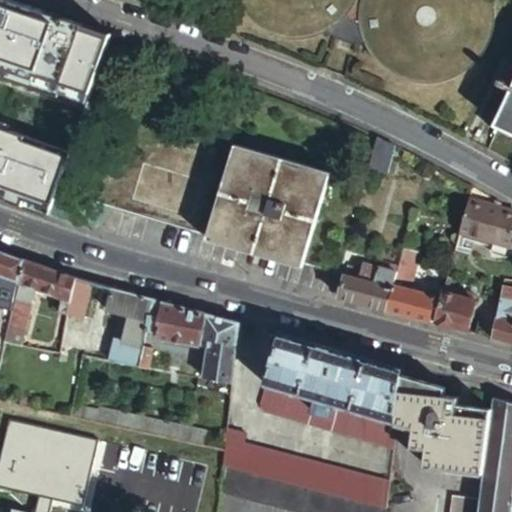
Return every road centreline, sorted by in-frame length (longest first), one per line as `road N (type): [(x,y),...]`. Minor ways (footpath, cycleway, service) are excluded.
road 1 (tertiary): [(0,218),(95,252),(511,361)]
road 2 (residential): [(64,0),(204,48),(511,189)]
